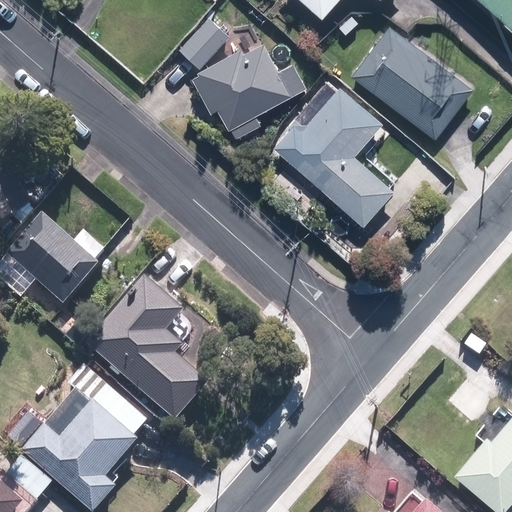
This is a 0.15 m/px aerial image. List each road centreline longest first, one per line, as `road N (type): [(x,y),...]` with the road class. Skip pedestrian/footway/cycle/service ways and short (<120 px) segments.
road 1 (residential): [(370,356),(0,31)]
road 2 (residential): [(370,356),(511,193)]
road 3 (residential): [(235,511),(370,356)]
